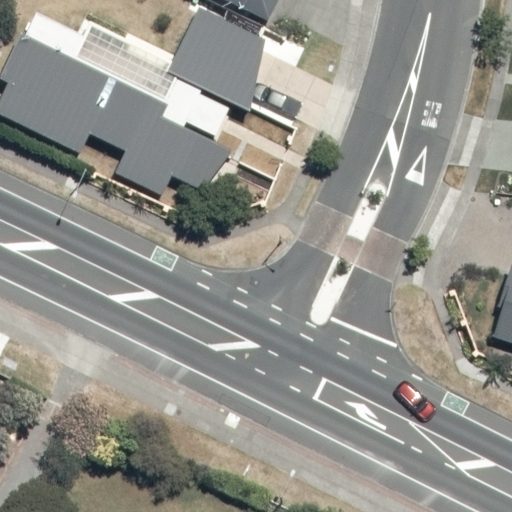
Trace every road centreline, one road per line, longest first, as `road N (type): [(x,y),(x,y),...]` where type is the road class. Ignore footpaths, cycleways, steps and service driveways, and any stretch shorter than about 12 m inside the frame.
road 1 (residential): [(301,351),(413,85),(433,0)]
road 2 (secondary): [(0,208),(301,351)]
road 3 (secondary): [(282,399),(0,264)]
road 4 (secondary): [(511,511),(282,399)]
road 5 (secondary): [(301,351),(511,456)]
